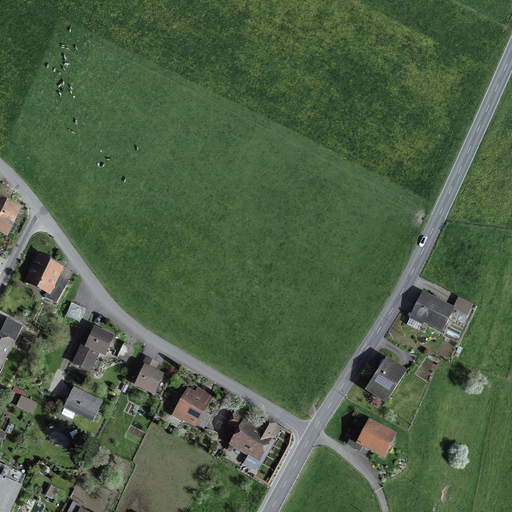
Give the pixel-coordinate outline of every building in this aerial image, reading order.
[(0,231),(8,235),(18,211),(0,203),(0,231)] [(39,259),(27,285),(49,295),(46,300),(56,305),(66,283),(57,279),(62,270),(39,259)] [(456,305),(424,291),(412,319),(443,333),(454,309),(456,305)] [(458,300),(454,309),(469,316),(473,306),(458,300)] [(80,324),(83,313),(71,308),(67,319),(80,324)] [(0,336),(0,367),(1,368),(20,327),(8,322),(1,337),(0,336)] [(95,330),(86,349),(100,355),(105,357),(114,339),(95,330)] [(83,347),(73,366),(90,374),(100,355),(86,349),(83,347)] [(132,351),(124,347),(118,360),(126,364),(132,351)] [(389,404),(410,373),(390,360),(369,390),(389,404)] [(153,396),(162,379),(154,374),(158,367),(146,362),(134,386),(153,396)] [(75,390),(64,410),(91,424),(102,404),(75,390)] [(196,397),(189,393),(177,417),(197,427),(212,399),(199,392),(196,397)] [(31,416),(35,406),(21,400),(17,411),(31,416)] [(245,426),(234,447),(260,461),(277,429),(266,422),(260,433),(245,426)] [(366,432),(359,427),(349,446),(361,452),(365,447),(382,456),(393,437),(371,424),(366,432)] [(0,481),(0,511),(8,511),(19,490),(0,481)]
